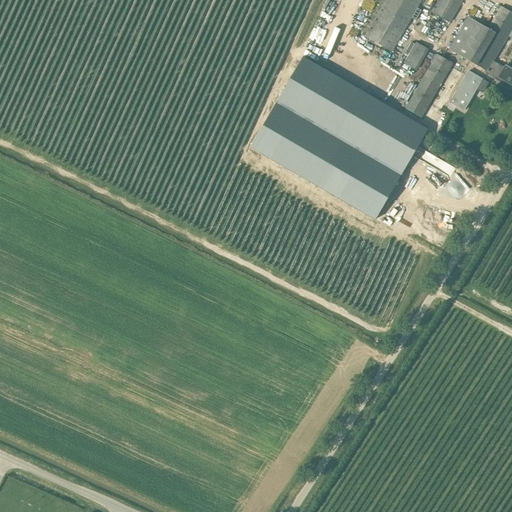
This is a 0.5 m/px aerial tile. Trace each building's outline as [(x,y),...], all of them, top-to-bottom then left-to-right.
[(385,0),(364,37),(391,53),(421,0),(385,0)] [(431,11),(450,22),(462,0),(437,0),(437,1),(434,0),(430,7),(432,9),(431,11)] [(467,19),(449,50),(469,61),(486,71),(484,74),(485,74),(497,81),(499,78),(511,85),(511,70),(504,66),(503,68),(493,62),(511,28),(511,14),(501,8),(488,30),(467,19)] [(404,64),(416,71),(428,50),(416,43),(404,64)] [(405,110),(421,119),(452,65),(436,55),(405,110)] [(302,57),(250,147),(375,220),(427,129),(302,57)] [(354,85),(363,70),(351,64),(343,78),(354,85)] [(464,110),(482,79),(468,71),(450,102),(464,110)]
